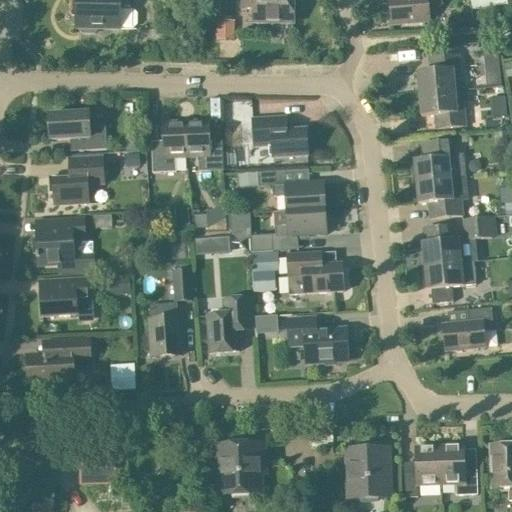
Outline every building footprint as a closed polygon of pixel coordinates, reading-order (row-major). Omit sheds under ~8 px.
[(133,11),(120,11),(119,0),(75,0),(76,12),(73,12),(70,14),(70,24),(73,26),(75,26),(75,30),(79,30),(79,32),(81,35),(94,35),(97,32),(97,30),(119,30),(119,29),(133,30),(137,25),(137,14),(133,11)] [(294,25),(294,0),(241,0),(242,10),(253,10),(253,24),(294,25)] [(389,0),(392,26),(430,23),(428,7),(442,6),(441,0),(389,0)] [(508,6),(511,5),(511,0),(478,0),(480,9),(508,5),(508,6)] [(234,41),(235,22),(217,22),(217,41),(234,41)] [(429,59),(430,72),(417,74),(419,97),(463,92),(460,56),(429,59)] [(466,127),(463,92),(419,97),(422,118),(434,117),(435,130),(466,127)] [(89,115),(49,117),(50,142),(71,141),(80,140),(80,151),(107,150),(106,128),(90,128),(89,115)] [(281,120),(253,121),(254,148),(272,147),(273,159),(308,157),(306,131),(287,132),(281,133),(281,131),(281,120)] [(162,124),(163,159),(152,159),(153,174),(176,173),(176,158),(186,158),(185,123),(162,124)] [(223,157),(211,157),(210,123),(185,123),(186,158),(199,158),(200,172),(216,172),(216,186),(223,186),(222,171),(223,171),(223,157)] [(125,137),(126,152),(142,151),(141,136),(125,137)] [(421,144),(423,161),(414,162),(416,184),(465,179),(463,156),(457,157),(455,141),(421,144)] [(54,208),(90,206),(89,188),(106,187),(104,157),(68,159),(69,178),(52,179),(54,208)] [(258,174),(238,175),(239,189),(259,188),(273,187),(274,193),(274,197),(286,196),(287,213),(325,211),(324,193),(323,184),(286,186),(285,173),(258,174)] [(465,179),(416,184),(419,206),(428,205),(430,221),(463,217),(462,202),(468,202),(465,179)] [(208,231),(226,230),(225,208),(218,208),(207,215),(207,217),(195,217),(195,230),(208,230),(208,231)] [(288,227),(275,228),(276,236),(276,239),(297,238),(326,236),(325,211),(287,213),(288,227)] [(496,239),(494,219),(463,221),(465,241),(475,241),(496,239)] [(73,240),(85,239),(84,220),(51,222),(51,234),(37,235),(39,269),(58,268),(59,276),(96,274),(95,255),(74,256),(73,240)] [(424,244),(422,244),(424,269),(474,265),(473,263),(478,263),(475,241),(465,241),(459,241),(448,242),(447,228),(423,230),(424,244)] [(232,237),(197,238),(198,254),(233,253),(232,237)] [(251,254),(272,252),(271,237),(250,238),(251,254)] [(255,273),(279,272),(278,254),(254,255),(255,273)] [(342,266),(323,267),(322,254),(287,256),(288,280),(290,279),(291,295),(344,292),(342,266)] [(476,285),(474,265),(424,269),(427,292),(431,292),(433,305),(453,303),(452,290),(464,288),(463,286),(476,285)] [(172,272),(174,304),(194,303),(192,271),(172,272)] [(54,293),(40,294),(41,319),(78,317),(77,303),(88,302),(86,280),(53,282),(54,293)] [(212,354),(242,353),(240,331),(252,331),(250,300),(225,301),(226,316),(209,317),(212,354)] [(449,326),(442,326),(444,353),(485,349),(484,333),(493,332),(491,310),(468,312),(469,319),(469,324),(467,324),(460,325),(449,326)] [(257,334),(279,333),(278,315),(256,316),(257,334)] [(179,318),(177,319),(151,320),(152,335),(145,335),(143,338),(144,351),(147,354),(153,354),(153,358),(182,356),(179,318)] [(336,367),(338,364),(349,363),(347,330),(317,332),(316,319),(288,321),(289,348),(305,347),(306,366),(326,365),(328,368),(336,367)] [(74,364),(91,363),(90,341),(57,343),(58,356),(44,357),(27,358),(28,388),(76,385),(74,364)] [(111,364),(112,389),(135,388),(134,363),(111,364)] [(144,442),(159,440),(157,422),(133,426),(119,436),(130,453),(144,442)] [(79,474),(116,472),(116,440),(85,440),(85,431),(73,432),(73,441),(48,442),(49,464),(79,463),(79,474)] [(249,500),(251,495),(261,494),(260,446),(218,447),(220,496),(230,495),(233,501),(249,500)] [(511,500),(511,446),(491,447),(493,490),(511,489),(511,500)] [(464,447),(439,448),(440,487),(456,486),(456,497),(477,496),(476,469),(465,469),(464,447)] [(415,449),(416,477),(405,478),(406,499),(418,499),(417,487),(440,487),(439,448),(415,449)] [(378,504),(379,499),(389,499),(388,450),(347,451),(349,500),(359,500),(362,505),(378,504)] [(31,511),(52,511),(55,495),(33,493),(31,511)]
